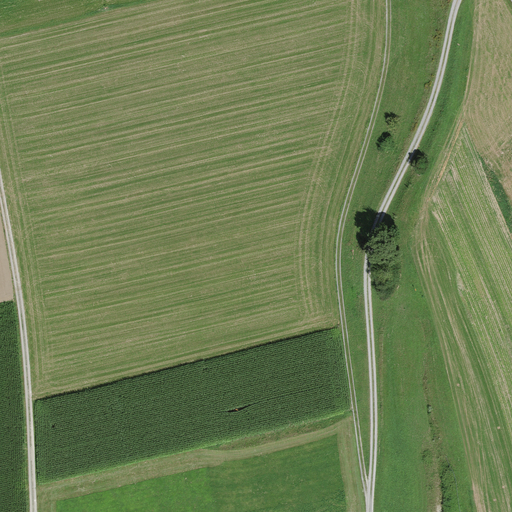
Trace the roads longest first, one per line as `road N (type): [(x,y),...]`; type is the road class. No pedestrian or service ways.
road 1 (track): [(457,0),(436,87),(367,248),(368,511)]
road 2 (track): [(368,501),(336,262),(376,100),(385,0)]
road 3 (track): [(0,206),(25,389),(31,511)]
